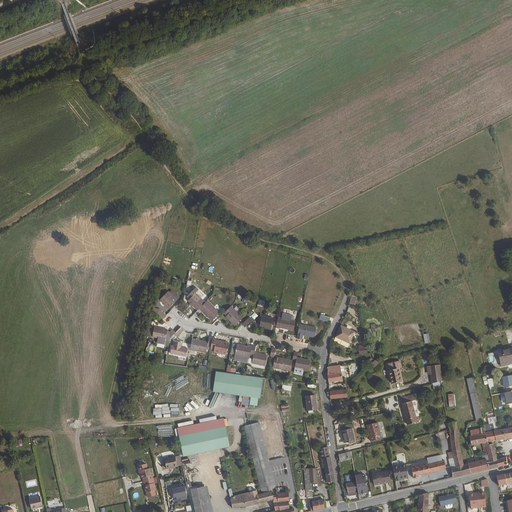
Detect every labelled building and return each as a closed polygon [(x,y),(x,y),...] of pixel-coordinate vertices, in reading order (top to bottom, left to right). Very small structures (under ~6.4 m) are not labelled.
[(204,302),(195,292),(197,289),(195,286),(186,295),(189,298),(187,299),(197,310),(199,307),(204,302)] [(159,298),(168,307),(175,299),(167,290),(159,298)] [(359,306),(356,297),(352,296),(350,304),(359,306)] [(219,312),(206,300),(204,302),(199,307),(206,315),(208,314),(212,318),(219,312)] [(241,318),(230,306),(223,312),(226,315),(229,319),(228,320),(234,325),(241,318)] [(165,314),(159,309),(152,307),(151,312),(157,313),(161,318),(165,314)] [(261,316),(259,327),(270,329),(272,319),(261,316)] [(244,326),(251,320),(248,317),(241,324),(244,326)] [(293,330),(295,321),(278,317),(276,327),(279,328),(280,328),(293,330)] [(350,342),(356,330),(350,328),(347,326),(342,324),(336,336),(350,342)] [(314,338),(316,328),(300,325),(297,337),(297,339),(300,340),(301,340),(302,335),(314,338)] [(173,333),(174,331),(171,328),(168,331),(166,331),(166,329),(153,326),(151,335),(156,336),(155,341),(163,342),(163,344),(167,345),(169,337),(173,333)] [(175,335),(182,329),(179,326),(174,331),(173,333),(175,335)] [(209,346),(211,337),(208,337),(207,342),(190,338),(189,349),(205,352),(206,345),(209,346)] [(225,355),(228,343),(224,343),(224,344),(215,342),(215,341),(215,338),(211,337),(209,346),(209,348),(213,349),(213,352),(225,355)] [(170,344),(169,352),(184,355),(186,347),(180,346),(181,342),(172,341),(172,345),(170,344)] [(249,354),(251,345),(247,345),(247,346),(236,344),(234,355),(248,358),(249,354)] [(264,365),(266,354),(253,352),(254,346),(251,345),(249,354),(252,355),(251,362),(264,365)] [(511,347),(498,351),(501,364),(511,362),(511,347)] [(308,371),(310,361),(297,358),(298,354),(294,353),(292,360),(296,361),(294,368),(302,370),(308,371)] [(290,372),(292,361),(275,357),(274,360),(273,368),(290,372)] [(403,381),(399,368),(402,367),(400,360),(391,363),(392,369),(390,370),(393,383),(403,381)] [(443,380),(441,364),(430,365),(432,383),(443,380)] [(344,379),(342,365),(328,366),(328,373),(329,382),(344,379)] [(256,399),(260,377),(214,369),(211,391),(256,399)] [(281,393),(290,395),(292,381),(283,379),(281,393)] [(483,420),(474,379),(469,380),(472,394),(478,421),(483,420)] [(348,397),(347,389),(330,391),(331,398),(348,397)] [(308,411),(308,414),(313,414),(313,410),(317,410),(315,395),(306,397),(308,411)] [(417,417),(413,401),(417,400),(416,395),(404,399),(405,403),(403,403),(408,419),(417,417)] [(282,415),(290,414),(288,404),(281,405),(282,415)] [(458,419),(456,404),(451,405),(447,406),(450,420),(457,419),(458,419)] [(459,432),(457,419),(450,420),(451,433),(459,432)] [(500,429),(498,419),(490,421),(491,424),(484,425),(485,427),(486,432),(494,430),(500,429)] [(266,439),(263,420),(248,423),(252,442),(266,439)] [(368,425),(372,440),(383,438),(379,422),(368,425)] [(342,427),(345,442),(350,441),(350,443),(354,442),(353,440),(355,439),(352,428),(350,428),(349,425),(342,427)] [(238,445),(235,426),(216,429),(220,448),(238,445)] [(511,437),(511,426),(511,427),(505,428),(500,429),(494,430),(496,440),(511,437)] [(486,432),(485,427),(477,428),(478,435),(486,433),(486,432)] [(497,460),(494,444),(489,445),(488,442),(486,433),(478,435),(477,428),(470,429),(471,435),(472,445),(483,443),(485,453),(484,454),(484,455),(488,454),(489,460),(489,462),(497,460)] [(193,454),(219,449),(215,429),(189,434),(193,454)] [(496,440),(494,430),(486,432),(486,433),(488,442),(493,441),(496,440)] [(464,464),(461,451),(459,432),(451,433),(454,448),(457,466),(451,468),(453,477),(466,473),(464,464)] [(275,483),(266,439),(252,442),(262,493),(257,494),(259,503),(273,499),(274,502),(278,502),(277,493),(278,493),(276,485),(275,483)] [(324,456),(323,449),(328,448),(328,447),(320,448),(321,457),(324,456)] [(334,480),(328,448),(323,449),(324,456),(321,457),(323,467),(325,467),(328,481),(334,480)] [(353,457),(352,451),(339,454),(340,460),(353,457)] [(165,461),(167,470),(178,468),(175,453),(163,455),(164,461),(165,461)] [(489,468),(488,463),(487,460),(489,460),(488,454),(484,455),(482,456),(483,458),(482,459),(482,460),(480,461),(476,461),(468,463),(470,472),(489,468)] [(507,464),(506,461),(508,461),(507,457),(497,460),(499,466),(507,464)] [(419,475),(444,469),(446,466),(445,460),(428,464),(427,460),(421,461),(422,465),(413,467),(414,477),(419,476),(419,475)] [(499,466),(497,460),(489,462),(488,463),(489,468),(499,466)] [(406,477),(405,464),(393,466),(395,481),(401,480),(401,478),(401,477),(404,477),(406,477)] [(209,486),(205,465),(196,467),(201,495),(214,492),(213,485),(209,486)] [(151,477),(150,470),(147,471),(146,466),(137,468),(139,473),(140,473),(141,480),(142,480),(143,482),(154,480),(153,477),(151,477)] [(313,501),(311,482),(310,468),(310,467),(305,468),(306,490),(302,490),(303,498),(310,497),(311,510),(324,507),(323,499),(313,501)] [(373,474),(375,484),(390,482),(388,471),(373,474)] [(358,492),(357,481),(354,481),(352,473),(346,474),(348,488),(348,492),(349,493),(358,492)] [(368,492),(366,477),(363,478),(362,475),(362,474),(356,475),(357,481),(358,492),(358,493),(362,493),(362,492),(363,492),(364,493),(368,492)] [(506,485),(504,475),(497,477),(499,486),(506,485)] [(157,492),(154,480),(143,482),(147,499),(155,497),(154,493),(157,492)] [(259,503),(257,494),(255,495),(254,491),(247,492),(247,493),(236,495),(237,497),(235,497),(230,498),(232,508),(253,504),(259,503)] [(217,511),(214,492),(201,495),(204,511),(217,511)] [(288,498),(288,492),(278,493),(277,493),(278,502),(283,501),(288,500),(288,498)] [(427,511),(428,493),(418,496),(417,511),(427,511)] [(439,496),(441,505),(457,502),(455,493),(439,496)] [(486,507),(484,493),(477,494),(478,508),(486,507)] [(478,508),(477,494),(469,495),(471,509),(478,508)] [(31,501),(32,511),(38,510),(39,508),(42,508),(41,499),(31,501)] [(284,510),(283,501),(278,502),(274,502),(275,511),(280,510),(284,510)]
